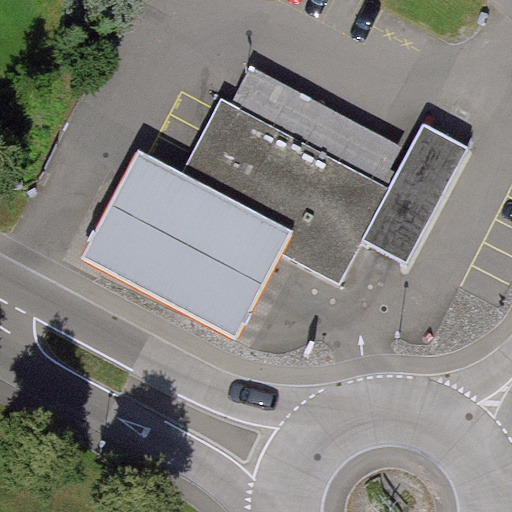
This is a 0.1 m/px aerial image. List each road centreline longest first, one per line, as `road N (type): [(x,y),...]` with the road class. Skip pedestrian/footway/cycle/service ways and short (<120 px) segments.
road 1 (primary): [(0,313),(314,476)]
road 2 (primary): [(455,452),(428,434),(395,427),(334,450),(314,476)]
